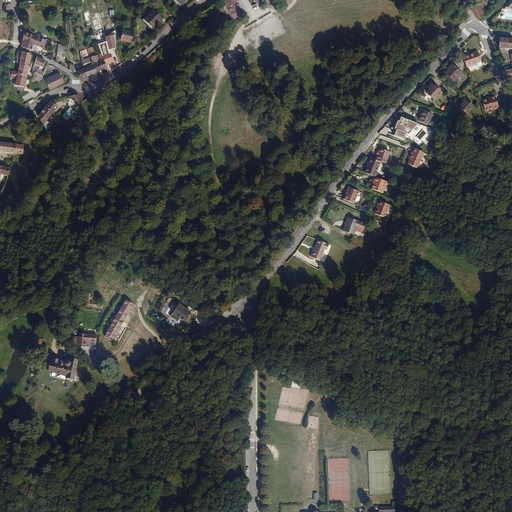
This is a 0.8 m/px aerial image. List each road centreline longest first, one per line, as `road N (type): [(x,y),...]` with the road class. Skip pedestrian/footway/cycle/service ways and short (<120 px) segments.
road 1 (residential): [(264,274),(360,147),(477,27)]
road 2 (track): [(15,511),(133,414),(236,302)]
road 3 (unclassified): [(256,511),(264,274)]
road 4 (residential): [(210,0),(132,61),(79,88)]
road 5 (residential): [(79,88),(56,64),(16,45),(15,0)]
